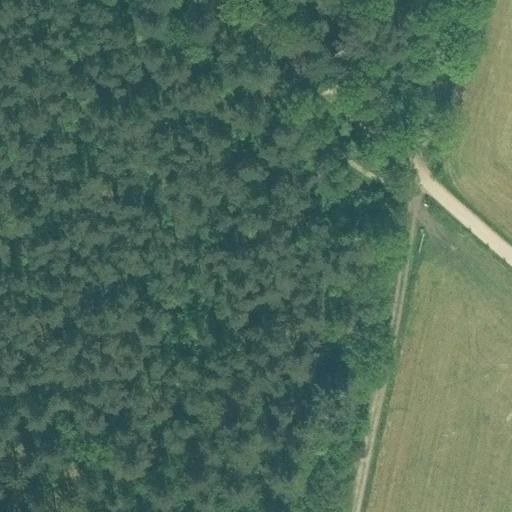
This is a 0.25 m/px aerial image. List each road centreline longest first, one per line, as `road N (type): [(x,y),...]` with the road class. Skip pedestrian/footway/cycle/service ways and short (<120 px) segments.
road 1 (track): [(418,182),(344,511)]
road 2 (track): [(418,182),(227,0)]
road 3 (track): [(455,0),(418,182)]
road 4 (track): [(418,182),(511,264)]
